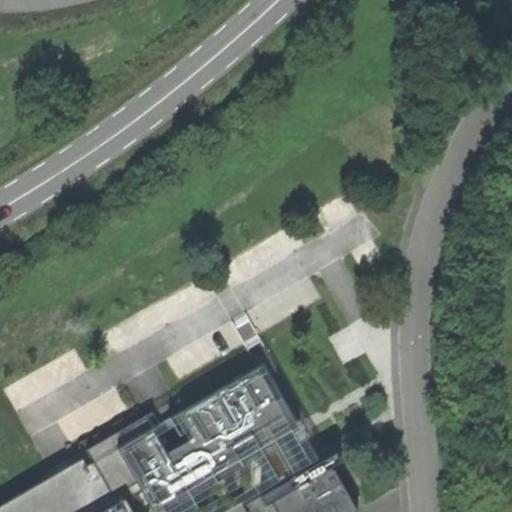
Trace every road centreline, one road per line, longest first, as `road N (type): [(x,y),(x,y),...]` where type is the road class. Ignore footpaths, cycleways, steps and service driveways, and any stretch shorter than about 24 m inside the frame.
road 1 (unclassified): [(511,78),(466,142),(436,206),(412,297),(423,511)]
road 2 (primary): [(268,0),(92,149),(0,199)]
